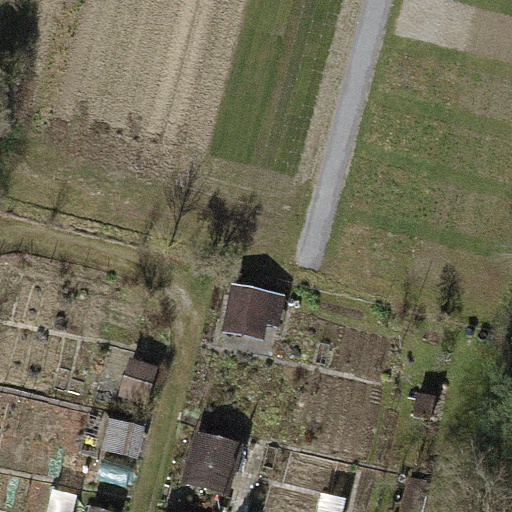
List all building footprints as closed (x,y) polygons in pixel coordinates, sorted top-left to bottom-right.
[(289,296),(238,285),(228,330),(280,340),(289,296)] [(161,373),(110,363),(102,403),(153,414),(161,373)] [(439,401),(417,397),(411,426),(433,430),(439,401)] [(145,426),(114,419),(105,460),(137,467),(145,426)] [(250,439),(200,429),(188,484),(238,494),(250,439)] [(420,511),(426,483),(408,480),(401,511),(420,511)]
